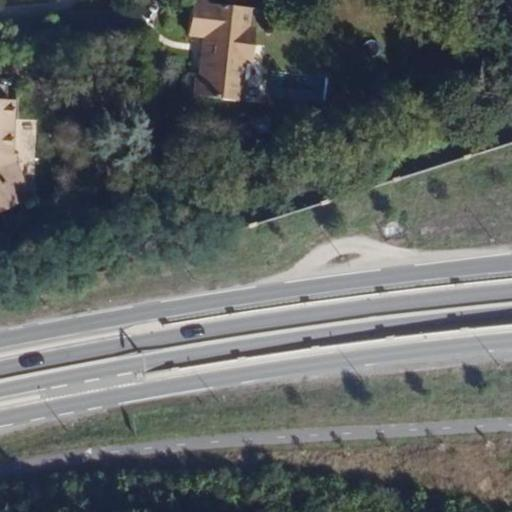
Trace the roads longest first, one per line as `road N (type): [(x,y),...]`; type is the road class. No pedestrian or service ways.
road 1 (primary): [(511,294),(331,315),(0,374)]
road 2 (primary): [(0,421),(335,362),(511,341)]
road 3 (primary): [(0,393),(345,333),(511,316)]
road 4 (primary): [(296,291),(0,341)]
road 5 (unclassified): [(416,273),(369,245),(330,249),(296,291)]
road 6 (primary): [(416,273),(296,291)]
